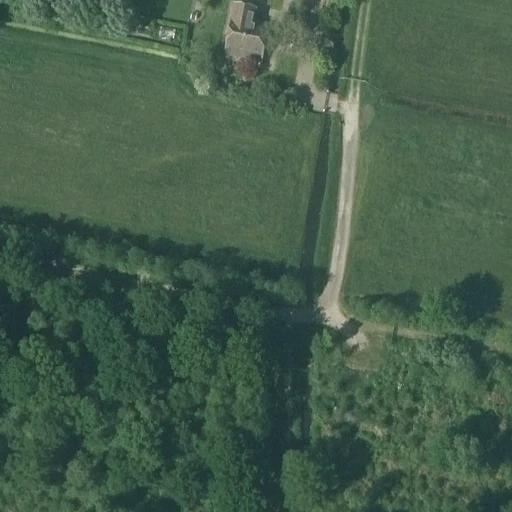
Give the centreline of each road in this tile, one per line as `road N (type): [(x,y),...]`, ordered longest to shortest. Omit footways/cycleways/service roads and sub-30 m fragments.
road 1 (track): [(0,253),(321,309),(338,253),(365,0)]
road 2 (track): [(291,309),(277,511)]
